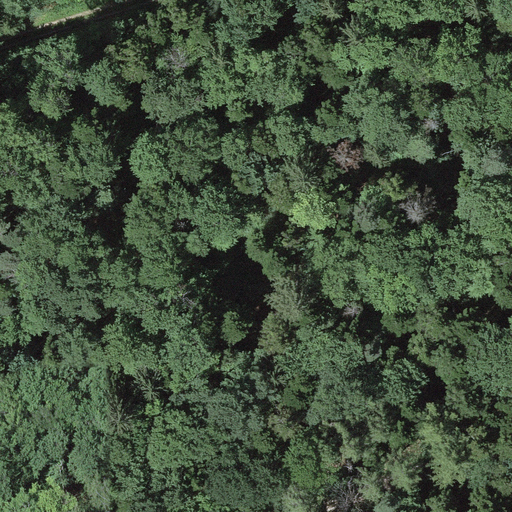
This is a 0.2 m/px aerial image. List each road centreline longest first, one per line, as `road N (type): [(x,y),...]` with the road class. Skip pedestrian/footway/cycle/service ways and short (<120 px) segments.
road 1 (track): [(511,444),(298,511)]
road 2 (track): [(132,0),(0,44)]
